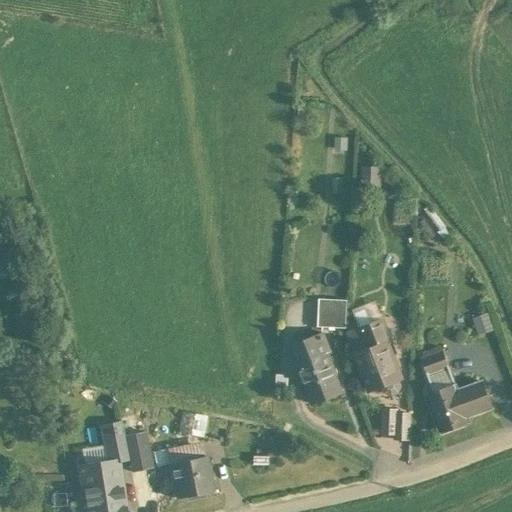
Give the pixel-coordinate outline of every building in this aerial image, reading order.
[(462,259),(434,257),(432,278),(461,280),(462,259)] [(347,301),(318,299),(317,327),(345,329),(347,301)] [(381,321),(360,329),(361,330),(369,350),(356,355),(370,391),(382,386),(385,392),(391,395),(398,392),(400,386),(398,380),(400,379),(387,344),(390,343),(381,321)] [(361,330),(349,335),(356,355),(369,350),(361,330)] [(323,335),(300,344),(306,362),(298,365),(313,405),(341,394),(331,368),(333,367),(328,353),(329,353),(323,335)] [(443,350),(421,358),(427,375),(449,368),(443,350)] [(449,368),(427,375),(433,392),(426,394),(440,434),(469,423),(465,411),(489,402),(482,382),(457,390),(449,368)] [(397,410),(383,409),(382,433),(395,434),(396,413),(397,413),(397,410)] [(180,411),(176,431),(203,436),(207,416),(180,411)] [(397,413),(396,413),(395,434),(395,439),(409,439),(410,414),(397,413)] [(123,417),(126,435),(139,433),(136,415),(123,417)] [(112,437),(126,435),(123,417),(109,419),(112,437)] [(83,427),(70,427),(68,457),(81,458),(83,427)] [(145,468),(143,454),(139,433),(126,435),(131,470),(145,468)] [(118,472),(131,470),(126,435),(112,437),(116,463),(118,472)] [(167,449),(143,454),(145,468),(145,469),(170,464),(167,449)] [(205,457),(170,464),(177,499),(179,499),(178,493),(195,490),(197,495),(213,492),(205,457)] [(116,463),(81,468),(88,511),(124,511),(118,472),(116,463)]
